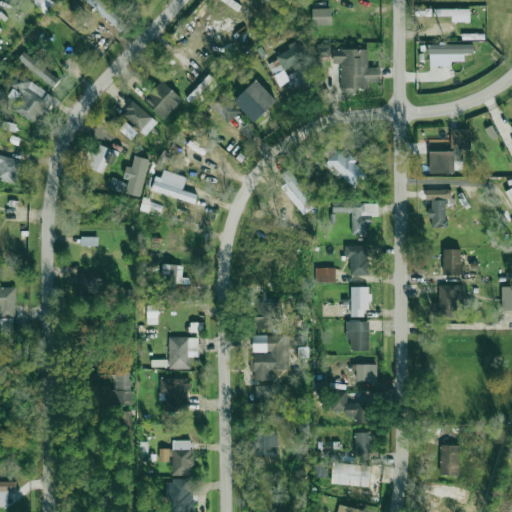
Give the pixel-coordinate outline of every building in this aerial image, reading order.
[(51,0),(30,0),(46,15),(56,4),(51,0)] [(128,22),(99,0),(83,0),(122,30),(128,22)] [(288,8),(282,0),(275,6),(280,13),(288,8)] [(332,25),(331,8),(312,8),(312,25),(332,25)] [(470,9),(436,8),(436,16),(451,16),(451,21),(469,21),(470,9)] [(428,44),(429,66),(451,65),(451,61),(464,61),(464,54),(473,53),(473,43),(428,44)] [(330,44),(317,44),(317,57),(330,57),(330,44)] [(278,50),(280,69),(306,66),(304,47),(278,50)] [(333,48),(333,63),(340,63),(340,87),(367,87),(367,48),(333,48)] [(52,87),(59,79),(25,51),(18,59),(52,87)] [(14,110),(37,124),(55,97),(19,73),(5,94),(19,103),(14,110)] [(233,101),(254,121),(276,99),(255,79),(233,101)] [(145,100),(163,119),(182,100),(164,81),(145,100)] [(145,113),(124,87),(111,98),(124,114),(123,116),(131,126),(145,113)] [(239,111),(219,90),(208,102),(228,122),(239,111)] [(146,135),(157,121),(132,101),(121,115),(146,135)] [(0,131),(14,131),(14,122),(0,122),(0,131)] [(137,132),(126,122),(119,129),(131,139),(137,132)] [(470,147),(470,129),(450,129),(450,146),(470,147)] [(353,187),(365,176),(332,141),(320,152),(353,187)] [(215,156),(188,142),(184,149),(211,164),(215,156)] [(102,173),(113,151),(99,144),(88,167),(102,173)] [(430,173),(456,173),(456,150),(430,150),(430,173)] [(0,155),(0,179),(16,183),(21,161),(0,155)] [(131,167),(126,166),(123,178),(128,179),(125,193),(140,197),(148,158),(134,155),(131,167)] [(186,176),(163,170),(159,181),(154,180),(151,190),(194,203),(197,194),(183,190),(186,176)] [(318,203),(289,171),(281,178),(310,210),(318,203)] [(308,191),(295,182),(281,203),(294,211),(308,191)] [(430,191),(430,226),(449,226),(449,191),(430,191)] [(370,215),(378,215),(378,202),(350,202),(350,233),(370,233),(370,215)] [(80,259),(125,259),(125,250),(98,250),(98,236),(80,236),(80,259)] [(349,274),(367,274),(367,245),(349,245),(349,274)] [(442,274),(462,274),(462,248),(442,248),(442,274)] [(160,290),(175,291),(177,264),(162,263),(160,290)] [(335,267),(315,267),(315,282),(335,282),(335,267)] [(103,273),(79,273),(79,298),(103,298),(103,273)] [(461,284),(439,284),(439,316),(461,316),(461,284)] [(511,310),(511,286),(502,286),(502,310),(511,310)] [(0,318),(14,318),(14,287),(0,287),(0,318)] [(351,315),(368,315),(368,287),(351,287),(351,315)] [(147,324),(157,323),(157,305),(147,305),(147,324)] [(266,329),(298,321),(296,315),(284,318),(281,306),(262,311),(266,329)] [(348,350),(368,350),(368,321),(348,321),(348,350)] [(278,336),(253,335),(252,380),(274,380),(274,369),(286,369),(286,353),(277,353),(278,336)] [(190,337),(168,337),(168,369),(190,369),(190,337)] [(298,357),(308,357),(308,347),(298,347),(298,357)] [(369,380),(369,364),(351,364),(351,380),(369,380)] [(134,372),(114,372),(114,405),(134,405),(134,372)] [(187,378),(159,378),(159,401),(165,401),(165,411),(187,411),(187,378)] [(273,385),(255,385),(255,397),(273,398),(273,385)] [(346,402),(346,392),(331,392),(331,413),(354,413),(354,422),(368,422),(368,402),(346,402)] [(131,411),(115,411),(115,439),(131,439),(131,411)] [(442,460),(459,460),(459,427),(442,427),(442,460)] [(279,432),(253,432),(253,456),(279,456),(279,432)] [(354,433),(354,453),(371,453),(371,433),(354,433)] [(439,474),(459,475),(460,445),(440,444),(439,474)] [(192,475),(192,447),(170,447),(170,475),(192,475)] [(313,477),(325,477),(326,460),(314,460),(313,477)] [(369,486),(370,465),(333,463),(331,483),(369,486)] [(167,511),(194,511),(194,481),(167,481),(167,511)] [(0,483),(0,491),(14,491),(14,483),(0,483)] [(452,502),(455,492),(444,490),(437,511),(466,511),(459,510),(461,505),(452,502)]
